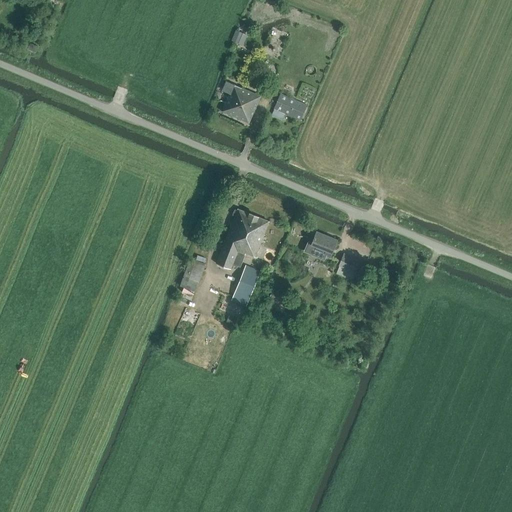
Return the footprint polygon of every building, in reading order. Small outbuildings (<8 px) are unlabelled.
[(231,41),(243,46),(247,35),(236,30),(231,41)] [(38,46),(30,43),(28,49),(35,52),(38,46)] [(261,96),(226,81),(222,90),(229,93),(222,112),(249,123),(261,96)] [(300,121),(307,105),(280,93),(271,115),(280,119),(283,113),(300,121)] [(242,261),(246,253),(255,256),(269,221),(238,209),(237,210),(235,209),(232,215),(235,216),(216,263),(231,269),(235,258),(242,261)] [(323,255),(330,258),(337,240),(316,232),(311,245),(325,251),(323,255)] [(356,273),(357,274),(362,262),(343,254),(338,266),(339,266),(336,274),(353,281),(356,273)] [(195,291),(198,283),(205,264),(204,263),(206,259),(197,256),(196,260),(190,259),(188,266),(181,286),(195,291)] [(244,271),(233,298),(247,304),(258,276),(244,271)] [(269,298),(282,303),(286,294),(273,288),(269,298)] [(245,312),(237,309),(235,315),(230,313),(225,325),(238,330),(245,312)]
